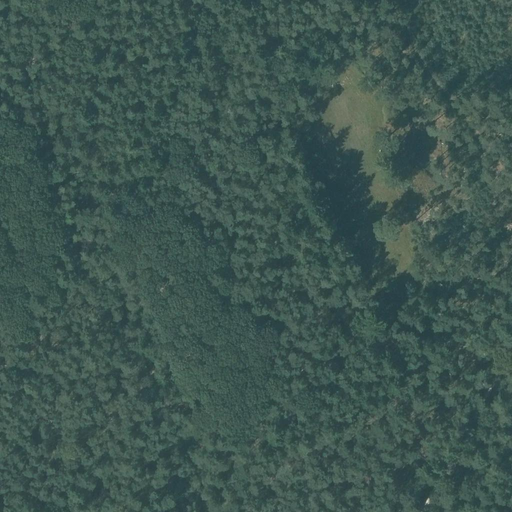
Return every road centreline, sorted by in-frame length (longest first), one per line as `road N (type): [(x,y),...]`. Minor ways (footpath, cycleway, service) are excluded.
road 1 (track): [(0,354),(118,279),(202,510),(413,375),(368,243),(357,48),(380,0)]
road 2 (track): [(0,61),(27,41),(101,200),(118,279)]
road 3 (unknown): [(430,511),(511,358)]
